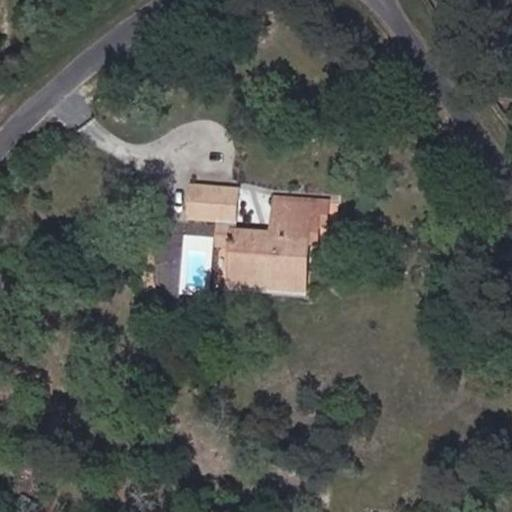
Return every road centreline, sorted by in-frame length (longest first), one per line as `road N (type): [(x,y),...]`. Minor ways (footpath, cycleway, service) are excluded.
road 1 (residential): [(378,0),(511,183)]
road 2 (residential): [(0,147),(43,98),(167,0)]
